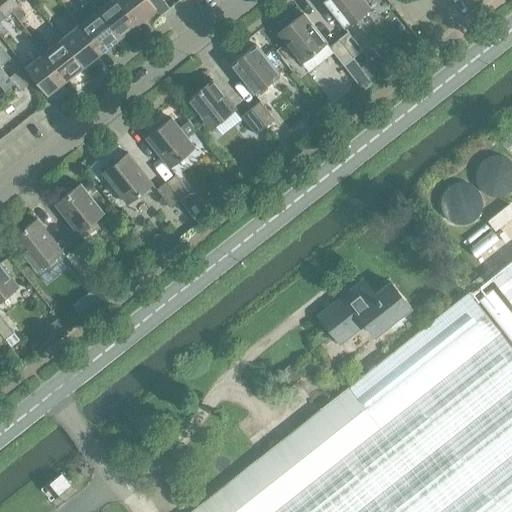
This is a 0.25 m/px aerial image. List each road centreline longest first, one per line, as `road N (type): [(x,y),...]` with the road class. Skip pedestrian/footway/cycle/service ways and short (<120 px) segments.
road 1 (secondary): [(0,433),(511,30)]
road 2 (residential): [(0,190),(245,0)]
road 3 (unknown): [(141,511),(49,393)]
